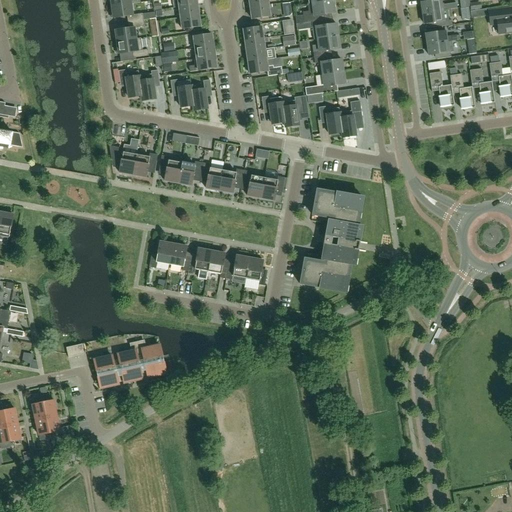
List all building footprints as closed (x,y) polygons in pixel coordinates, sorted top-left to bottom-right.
[(196,0),(173,0),(174,8),(179,7),(197,5),(196,0)] [(267,0),(249,0),(251,9),(269,6),(267,0)] [(456,3),(441,5),(440,0),(421,3),(422,14),(442,11),(447,10),(457,9),(456,3)] [(312,23),(324,21),(323,15),(335,14),(333,1),(308,5),(309,12),(303,13),(304,23),(312,22),(312,23)] [(112,12),(110,13),(111,18),(113,18),(113,19),(129,16),(130,22),(144,20),(143,14),(133,16),(131,4),(111,7),(112,12)] [(199,15),(197,5),(179,7),(181,18),(199,15)] [(252,20),(270,17),(269,6),(251,9),(252,20)] [(511,8),(488,12),(490,25),(497,25),(498,34),(511,32),(511,8)] [(442,11),(422,14),(424,25),(429,24),(443,22),(444,27),(452,25),(451,21),(451,19),(449,19),(447,10),(442,11)] [(181,18),(182,30),(201,27),(199,15),(181,18)] [(116,37),(117,42),(136,40),(136,39),(134,28),(145,27),(144,20),(130,22),(131,29),(115,31),(115,32),(113,32),(114,38),(116,37)] [(324,21),(312,23),(314,40),(315,40),(338,37),(336,25),(327,26),(325,26),(324,21)] [(263,39),(261,27),(243,30),(245,41),(263,39)] [(427,44),(427,45),(446,43),(446,42),(457,41),(456,35),(446,37),(445,31),(436,33),(435,30),(425,32),(425,34),(423,35),(424,44),(427,44)] [(194,49),(213,46),(211,34),(192,37),(194,49)] [(316,46),(313,46),(314,59),(329,56),(328,51),(340,49),(338,37),(315,40),(316,46)] [(118,54),(134,52),(135,58),(149,56),(148,50),(142,50),(141,39),(136,39),(136,40),(117,42),(117,48),(115,48),(116,54),(118,54)] [(263,39),(245,41),(246,52),(264,50),(263,39)] [(474,39),(467,40),(467,46),(469,55),(476,54),(474,39)] [(446,43),(427,45),(428,56),(436,55),(437,59),(451,57),(450,53),(453,53),(452,42),(446,43)] [(194,60),(215,57),(213,46),(194,49),(195,59),(194,59),(194,60)] [(288,57),(300,55),(299,48),(287,50),(288,57)] [(264,50),(246,52),(248,64),(266,61),(264,50)] [(320,76),(323,75),(343,72),(342,60),(330,62),(329,56),(314,59),(315,64),(319,64),(320,76)] [(489,64),(491,82),(492,82),(499,81),(501,98),(511,96),(511,82),(511,75),(502,76),(500,62),(499,63),(498,56),(489,57),(490,64),(489,64)] [(189,67),(190,73),(216,69),(215,57),(194,60),(195,66),(189,67)] [(266,61),(248,64),(249,75),(267,72),(268,77),(282,75),(281,67),(273,68),(273,66),(267,67),(266,61)] [(451,85),(452,94),(459,93),(462,110),(475,108),(472,89),(472,87),(463,88),(461,75),(457,75),(456,68),(449,69),(450,76),(451,85)] [(472,87),(472,89),(479,88),(481,105),(495,103),(492,82),(491,82),(483,83),(481,69),(469,71),(472,87)] [(142,97),(139,76),(138,71),(126,73),(125,70),(118,71),(120,83),(126,82),(129,99),(141,97),(142,97)] [(151,75),(139,76),(142,97),(141,97),(142,102),(155,100),(153,84),(159,83),(158,71),(151,72),(151,75)] [(345,85),(343,72),(323,75),(325,88),(345,85)] [(454,106),(452,94),(451,85),(443,86),(441,72),(429,74),(432,92),(439,91),(441,108),(454,106)] [(177,80),(170,81),(172,93),(172,92),(178,92),(179,96),(181,108),(193,106),(194,106),(192,91),(191,86),(178,88),(177,82),(177,80)] [(194,106),(193,106),(194,111),(207,109),(205,97),(205,93),(211,92),(210,81),(203,82),(204,89),(192,91),(194,106)] [(359,90),(336,93),(337,99),(360,96),(359,90)] [(272,125),(285,123),(282,103),(281,98),(269,100),(268,97),(261,98),(263,109),(270,108),(272,125)] [(282,103),(285,123),(286,127),(298,126),(296,110),(303,109),(301,97),(294,98),(295,101),(282,103)] [(352,112),(339,114),(342,133),(343,138),(355,136),(353,121),(362,120),(360,101),(350,103),(352,112)] [(0,115),(9,117),(11,107),(5,106),(5,103),(0,102),(0,115)] [(330,134),(342,133),(339,114),(338,109),(326,111),(325,107),(319,108),(321,124),(328,123),(330,134)] [(0,131),(0,149),(2,150),(2,148),(9,149),(10,146),(22,148),(19,134),(11,133),(0,131)] [(176,142),(203,144),(204,136),(177,134),(176,142)] [(113,164),(121,165),(119,173),(132,175),(136,155),(123,153),(124,149),(111,147),(113,164)] [(132,175),(146,178),(147,170),(155,171),(158,155),(150,154),(149,157),(136,155),(132,175)] [(159,172),(166,173),(164,181),(178,184),(182,163),(169,161),(169,157),(161,156),(159,172)] [(178,184),(191,186),(193,178),(200,179),(203,163),(195,162),(194,166),(182,163),(178,184)] [(211,165),(203,163),(200,179),(207,181),(206,189),(219,191),(223,171),(210,168),(211,165)] [(234,186),(241,187),(244,171),(236,170),(236,173),(223,171),(219,191),(233,194),(234,186)] [(252,172),(244,171),(241,187),(249,188),(247,196),(261,199),(264,178),(252,176),(252,172)] [(261,199),(274,201),(275,193),(281,194),(284,178),(278,177),(277,181),(264,178),(261,199)] [(358,226),(363,198),(317,190),(312,215),(327,218),(323,240),(320,261),(313,260),(304,258),(299,285),(346,293),(351,265),(355,266),(359,247),(362,227),(358,226)] [(0,211),(0,235),(9,237),(13,214),(0,211)] [(149,267),(156,269),(157,263),(169,265),(173,244),(160,242),(158,250),(152,249),(149,267)] [(190,260),(184,259),(187,247),(173,244),(169,265),(182,267),(182,271),(188,272),(190,260)] [(190,260),(188,272),(194,273),(195,270),(199,270),(197,278),(206,280),(207,272),(211,251),(198,249),(196,257),(191,256),(190,260)] [(225,254),(211,251),(207,272),(220,274),(220,278),(226,279),(228,267),(229,263),(223,262),(225,254)] [(249,258),(236,256),(234,268),(228,267),(226,279),(232,280),(233,277),(245,279),(249,258)] [(267,270),(262,269),(263,261),(249,258),(245,279),(259,281),(258,285),(265,286),(267,270)] [(7,329),(9,321),(10,312),(0,309),(0,363),(1,363),(3,355),(0,354),(0,344),(3,329),(7,329)] [(68,358),(84,354),(82,344),(66,348),(68,358)] [(167,375),(162,356),(160,347),(146,350),(146,347),(131,350),(132,353),(117,357),(118,360),(113,361),(113,358),(94,362),(100,390),(111,387),(110,384),(123,381),(124,384),(135,382),(134,379),(155,374),(156,377),(167,375)] [(43,403),(46,418),(57,416),(54,401),(43,403)] [(32,405),(35,420),(46,418),(43,403),(32,405)] [(4,410),(7,426),(19,424),(15,408),(4,410)] [(57,416),(46,418),(49,433),(51,441),(58,439),(57,432),(60,431),(59,428),(57,416)] [(49,433),(46,418),(35,420),(38,436),(49,433)] [(22,439),(19,424),(7,426),(10,442),(22,439)] [(0,445),(1,450),(12,447),(10,442),(7,426),(0,427),(0,445)]
